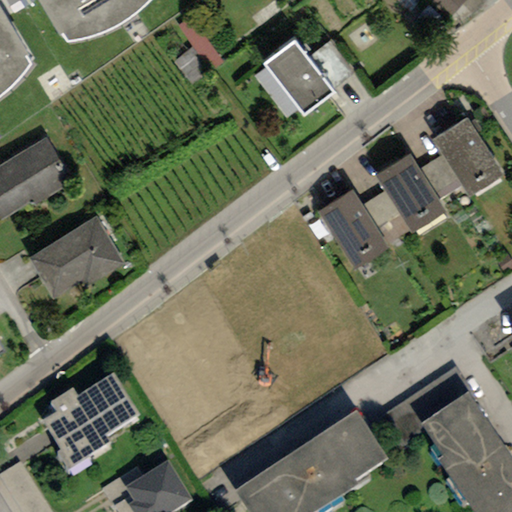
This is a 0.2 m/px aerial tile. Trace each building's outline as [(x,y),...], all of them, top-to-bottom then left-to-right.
[(39,0),(68,43),(82,40),(98,35),(111,29),(125,22),(138,15),(150,5),(155,0),(39,0)] [(428,0),(448,18),(465,0),(428,0)] [(0,96),(3,95),(15,86),(25,75),(35,64),(0,8),(0,96)] [(295,41),(264,64),(303,116),(334,93),(295,41)] [(505,175),(467,118),(432,141),(442,156),(461,185),(470,198),(505,175)] [(33,208),(74,183),(46,138),(0,166),(0,219),(30,202),(33,208)] [(419,170),(410,155),(375,176),(385,191),(399,213),(412,234),(446,212),(438,199),(419,170)] [(438,199),(461,185),(442,156),(419,170),(438,199)] [(363,205),(352,190),(317,214),(356,271),(391,247),(376,227),(363,205)] [(399,213),(385,191),(363,205),(376,227),(399,213)] [(95,218),(29,260),(53,298),(83,280),(89,288),(125,265),(95,218)] [(55,412),(42,420),(60,449),(56,452),(68,470),(110,444),(105,436),(140,415),(114,374),(78,396),(73,388),(49,403),(55,412)] [(422,423),(443,456),(437,459),(472,511),(511,511),(511,457),(470,392),(422,423)] [(410,406),(386,422),(402,446),(426,430),(410,406)] [(357,411),(234,491),(248,511),(316,511),(358,485),(355,480),(387,458),(357,411)] [(128,505),(132,511),(171,511),(192,499),(167,461),(125,488),(133,501),(128,505)] [(49,511),(24,469),(0,482),(0,490),(12,511),(49,511)]
